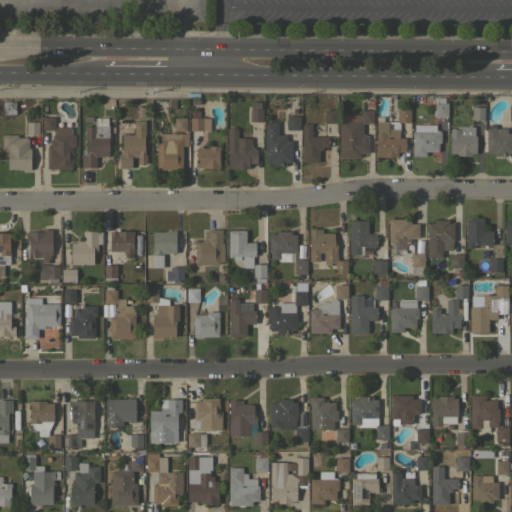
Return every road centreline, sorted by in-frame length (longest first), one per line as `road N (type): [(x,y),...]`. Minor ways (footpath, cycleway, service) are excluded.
road 1 (residential): [(0,374),(511,368)]
road 2 (residential): [(0,200),(511,197)]
road 3 (primary): [(511,52),(219,49)]
road 4 (primary): [(218,75),(493,77)]
road 5 (primary): [(184,49),(0,48)]
